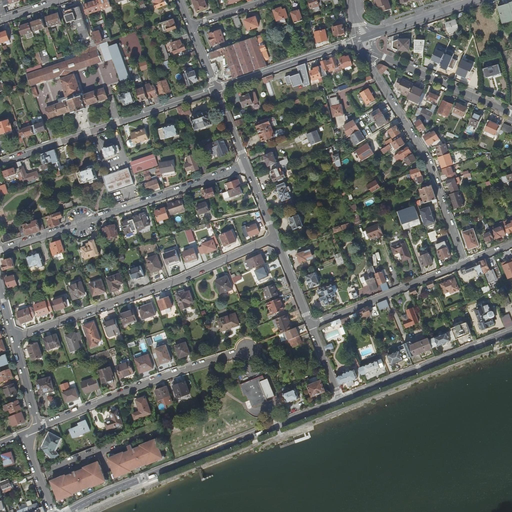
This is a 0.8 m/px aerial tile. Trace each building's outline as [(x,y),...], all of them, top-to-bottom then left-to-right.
[(98,0),(84,5),(88,15),(101,10),(98,0)] [(98,0),(101,10),(111,7),(108,0),(98,0)] [(155,2),(157,8),(168,4),(166,0),(154,0),(155,2)] [(193,0),(198,11),(208,7),(205,0),(193,0)] [(309,0),(311,9),(319,6),(322,5),(321,0),(309,0)] [(391,9),(387,0),(374,0),(378,8),(382,7),(383,12),(391,9)] [(145,4),(139,6),(142,12),(148,10),(147,6),(146,7),(145,4)] [(59,7),(55,8),(57,14),(47,17),(50,26),(62,22),(64,22),(59,7)] [(79,7),(64,12),(68,23),(75,20),(82,39),(90,37),(79,7)] [(283,10),(282,8),(274,10),(279,26),(287,23),(285,18),(288,17),(285,9),(283,10)] [(300,10),(292,13),(296,23),(303,21),(300,10)] [(242,26),(237,15),(231,17),(236,29),(242,26)] [(259,26),(256,17),(246,20),(249,30),(259,26)] [(46,28),(43,19),(33,22),(32,23),(33,23),(35,31),(39,30),(46,28)] [(161,23),(164,33),(177,28),(174,19),(161,23)] [(456,20),(445,23),(448,32),(459,29),(456,20)] [(337,27),(333,28),(335,37),(336,37),(340,36),(341,35),(340,34),(344,33),(345,33),(342,21),(336,23),(337,27)] [(20,27),(23,35),(26,34),(28,39),(34,37),(30,23),(20,27)] [(221,30),(209,34),(215,51),(221,49),(219,43),(225,42),(221,30)] [(325,30),(315,32),(317,43),(328,40),(325,30)] [(7,31),(0,33),(0,38),(1,43),(2,43),(10,40),(7,31)] [(100,31),(93,33),(97,45),(108,42),(111,40),(110,37),(103,40),(100,31)] [(261,35),(257,37),(265,61),(268,59),(269,59),(269,58),(266,50),(267,50),(265,45),(264,45),(261,35)] [(415,51),(424,51),(425,40),(422,40),(422,36),(417,36),(417,40),(415,40),(415,51)] [(265,61),(257,37),(241,42),(234,45),(240,63),(230,67),(240,63),(244,74),(267,66),(265,61)] [(399,50),(409,50),(410,40),(399,39),(398,39),(393,41),(393,48),(398,50),(399,50)] [(181,40),(172,44),(174,48),(173,48),(175,54),(186,50),(184,44),(182,45),(181,40)] [(82,96),(74,71),(88,66),(84,56),(86,55),(86,56),(88,56),(89,60),(100,56),(98,48),(100,47),(100,48),(101,49),(109,46),(109,45),(108,42),(97,45),(74,53),(65,56),(67,61),(42,70),(44,76),(46,80),(60,76),(69,101),(55,105),(56,105),(46,108),(48,113),(45,114),(47,118),(49,117),(50,118),(59,115),(72,111),(73,113),(86,108),(85,106),(99,101),(108,98),(107,98),(110,96),(109,92),(106,93),(104,89),(95,92),(82,96)] [(163,42),(157,45),(163,62),(169,60),(170,60),(163,42)] [(120,43),(109,47),(123,85),(131,81),(119,46),(121,45),(120,43)] [(215,51),(207,54),(209,60),(226,54),(230,67),(240,63),(234,45),(221,49),(215,51)] [(432,59),(441,63),(447,49),(438,45),(432,59)] [(46,50),(40,52),(43,63),(44,64),(50,61),(49,55),(48,56),(46,50)] [(102,61),(100,56),(89,60),(88,56),(86,56),(86,55),(84,56),(88,66),(102,61)] [(340,62),(338,56),(335,57),(331,59),(331,60),(329,61),(332,71),(335,70),(334,68),(341,65),(340,62)] [(345,56),(340,58),(342,62),(344,68),(345,68),(351,65),(352,65),(349,56),(346,57),(345,56)] [(470,70),(472,71),(475,65),(463,59),(457,73),(467,77),(470,70)] [(332,71),(329,61),(326,62),(326,60),(321,62),(323,65),(319,66),(321,72),(329,69),(330,71),(332,71)] [(146,61),(139,63),(142,71),(149,68),(146,61)] [(234,77),(234,78),(244,74),(240,63),(230,67),(232,74),(234,77)] [(304,86),(311,84),(306,63),(297,66),(300,73),(291,77),(290,75),(285,77),(288,85),(293,83),(294,87),(303,84),(304,86)] [(377,67),(381,74),(388,67),(381,64),(379,64),(377,67)] [(431,64),(429,69),(450,78),(452,74),(431,64)] [(483,68),(485,77),(501,72),(498,64),(483,68)] [(26,70),(27,75),(42,70),(41,65),(26,70)] [(313,80),(322,77),(321,72),(319,66),(314,68),(315,69),(310,71),(313,80)] [(31,86),(46,80),(44,76),(42,70),(27,75),(30,81),(31,86)] [(185,74),(189,85),(194,83),(193,82),(198,80),(195,71),(194,72),(190,73),(185,74)] [(402,94),(408,97),(414,84),(399,78),(395,87),(399,88),(398,90),(401,92),(403,92),(402,94)] [(167,80),(157,84),(161,95),(170,91),(170,89),(167,83),(167,80)] [(156,104),(161,103),(155,84),(147,87),(151,98),(153,97),(156,104)] [(408,97),(408,98),(418,103),(423,92),(420,91),(421,88),(414,85),(408,97)] [(144,88),(137,90),(141,101),(148,99),(144,88)] [(375,99),(369,89),(361,93),(367,104),(375,99)] [(131,91),(120,95),(121,100),(124,99),(126,105),(135,101),(131,91)] [(259,102),(255,92),(241,97),(244,107),(259,102)] [(330,95),(333,107),(332,107),(334,117),(336,117),(344,115),(344,114),(342,104),(341,105),(339,100),(338,100),(336,93),(330,95)] [(437,102),(439,97),(430,93),(427,100),(432,102),(433,100),(437,102)] [(448,116),(452,105),(444,101),(439,112),(448,116)] [(467,107),(457,103),(453,112),(463,116),(467,107)] [(183,109),(182,106),(177,107),(181,119),(186,117),(185,116),(183,109)] [(189,107),(183,109),(185,116),(192,114),(189,107)] [(420,115),(430,120),(433,113),(423,108),(420,115)] [(372,114),(376,120),(384,115),(380,109),(372,114)] [(191,117),(193,125),(195,130),(211,125),(209,120),(210,119),(207,112),(201,114),(198,115),(191,117)] [(483,116),(475,112),(469,124),(470,124),(478,128),(483,116)] [(345,125),(347,124),(345,114),(344,114),(344,115),(336,117),(339,129),(345,125)] [(384,115),(376,120),(380,127),(388,122),(384,115)] [(38,133),(46,130),(43,120),(42,116),(39,117),(41,123),(33,126),(33,124),(31,124),(35,134),(35,135),(39,133),(38,133)] [(272,127),(278,125),(275,118),(273,117),(256,123),(259,132),(272,127)] [(421,119),(416,123),(421,131),(426,128),(421,119)] [(9,120),(0,123),(0,127),(2,133),(12,130),(9,120)] [(351,136),(360,130),(353,120),(347,124),(345,125),(348,131),(346,132),(349,137),(351,136)] [(17,121),(14,122),(17,131),(19,130),(19,132),(20,135),(19,136),(21,143),(24,142),(22,135),(20,131),(17,121)] [(496,135),(500,126),(489,121),(485,130),(496,135)] [(25,134),(26,137),(35,134),(31,124),(28,126),(28,127),(24,129),(24,130),(20,131),(22,135),(25,134)] [(164,127),(164,128),(159,129),(161,140),(166,138),(166,139),(179,135),(176,124),(164,127)] [(511,127),(504,124),(501,130),(511,134),(511,127)] [(396,126),(389,130),(387,132),(388,134),(390,133),(393,138),(401,133),(396,126)] [(273,132),(272,127),(259,132),(263,141),(274,136),(275,136),(273,132)] [(134,145),(134,144),(149,139),(145,129),(139,131),(140,132),(137,133),(135,132),(131,133),(131,135),(132,139),(128,140),(127,143),(128,146),(130,146),(134,145)] [(280,129),(273,132),(275,136),(274,136),(275,138),(283,135),(284,133),(283,130),(280,129)] [(312,145),(322,141),(317,130),(307,135),(308,138),(309,138),(312,145)] [(360,130),(351,136),(357,145),(366,140),(360,130)] [(430,145),(432,148),(436,147),(443,145),(440,139),(437,134),(437,135),(435,132),(431,134),(431,132),(424,136),(429,146),(430,145)] [(405,144),(401,138),(393,142),(387,146),(380,151),(382,154),(390,149),(389,148),(390,147),(393,151),(405,144)] [(222,139),(203,146),(206,155),(215,152),(218,152),(219,156),(225,153),(229,152),(225,143),(224,143),(222,139)] [(356,151),(362,161),(374,154),(368,143),(356,151)] [(437,152),(438,157),(439,157),(447,154),(449,154),(446,144),(443,145),(436,147),(438,152),(437,152)] [(108,146),(103,148),(106,158),(111,157),(111,156),(117,154),(117,153),(120,152),(118,145),(115,146),(114,145),(108,147),(108,146)] [(333,155),(333,156),(332,153),(334,152),(332,147),(326,149),(329,157),(332,164),(340,160),(339,153),(333,155)] [(404,159),(412,154),(408,147),(399,153),(403,160),(404,159)] [(269,166),(271,171),(272,171),(286,165),(289,164),(287,158),(277,162),(273,152),(264,155),(269,166)] [(155,153),(131,161),(135,173),(159,165),(155,153)] [(403,160),(399,153),(394,156),(398,163),(403,160)] [(192,172),(199,169),(194,154),(187,156),(189,163),(184,165),(187,171),(192,169),(192,172)] [(412,154),(404,159),(408,165),(416,160),(412,154)] [(447,154),(439,157),(443,169),(450,167),(447,160),(449,159),(447,154)] [(32,169),(41,165),(43,165),(39,155),(29,159),(32,169)] [(72,159),(66,161),(68,168),(75,166),(72,159)] [(204,160),(200,162),(204,174),(208,173),(204,160)] [(21,161),(17,162),(19,168),(23,179),(25,184),(26,184),(25,182),(39,178),(37,171),(28,175),(26,174),(24,169),(24,167),(23,167),(21,161)] [(159,166),(161,173),(161,177),(168,176),(167,172),(174,171),(172,161),(159,163),(159,166)] [(97,179),(93,165),(88,167),(89,169),(81,171),(81,172),(77,173),(81,184),(85,182),(85,183),(90,181),(90,183),(94,182),(93,180),(97,179)] [(286,165),(272,171),(274,175),(272,176),(274,180),(275,181),(286,177),(283,171),(284,171),(285,172),(287,170),(286,169),(288,167),(286,165)] [(130,167),(104,176),(109,192),(135,184),(130,167)] [(443,169),(443,170),(444,175),(446,174),(447,176),(454,173),(451,167),(450,167),(443,169)] [(23,179),(19,168),(15,170),(14,168),(4,172),(6,178),(11,176),(12,179),(19,177),(20,180),(23,179)] [(416,186),(424,182),(422,175),(419,168),(411,171),(412,174),(409,174),(411,178),(413,177),(416,186)] [(454,173),(447,176),(449,181),(457,178),(455,173),(454,173)] [(511,173),(502,177),(503,180),(505,185),(509,184),(509,181),(511,179),(511,173)] [(449,181),(447,181),(449,186),(450,186),(452,193),(459,191),(457,184),(461,182),(459,177),(457,178),(449,181)] [(148,190),(161,188),(159,179),(146,181),(148,190)] [(238,179),(226,183),(229,191),(240,187),(241,187),(238,179)] [(371,189),(373,192),(381,188),(376,180),(375,181),(374,180),(371,182),(372,183),(367,186),(370,190),(371,189)] [(285,182),(278,185),(280,191),(279,191),(283,201),(284,201),(286,206),(289,205),(293,204),(291,198),(287,188),(285,182)] [(0,191),(1,195),(9,193),(6,184),(0,186),(0,191)] [(432,201),(436,199),(432,185),(420,189),(423,198),(422,198),(422,199),(424,199),(424,200),(421,202),(421,204),(432,201)] [(242,194),(240,187),(229,191),(228,191),(230,198),(242,194)] [(207,199),(215,196),(213,188),(203,191),(204,196),(206,196),(207,199)] [(452,193),(450,194),(455,208),(464,205),(459,191),(452,193)] [(178,201),(167,204),(171,215),(185,210),(182,201),(178,202),(178,201)] [(196,206),(200,214),(209,211),(206,202),(196,206)] [(418,205),(398,212),(405,230),(421,224),(416,211),(420,209),(418,205)] [(420,210),(426,227),(436,224),(433,216),(430,206),(420,210)] [(165,208),(156,211),(159,221),(168,218),(165,208)] [(47,217),(51,227),(61,224),(59,218),(63,217),(61,212),(47,217)] [(140,214),(133,217),(134,219),(137,229),(138,230),(146,228),(145,227),(150,225),(145,212),(140,214)] [(360,224),(358,213),(352,216),(355,226),(360,224)] [(289,218),(294,230),(302,227),(303,227),(302,226),(303,226),(299,215),(289,218)] [(434,215),(433,216),(436,224),(426,227),(427,229),(437,225),(434,215)] [(137,229),(134,219),(130,221),(129,219),(122,222),(126,235),(134,232),(133,231),(137,229)] [(23,235),(23,237),(45,229),(42,222),(39,223),(38,220),(33,221),(34,223),(29,225),(29,223),(20,226),(22,232),(23,235)] [(490,228),(495,240),(502,237),(501,235),(506,234),(506,233),(508,232),(505,221),(501,223),(501,224),(490,228)] [(334,228),(336,233),(352,227),(350,223),(334,228)] [(490,241),(495,240),(490,228),(489,223),(485,224),(488,233),(486,234),(486,235),(485,236),(487,241),(489,240),(490,241)] [(247,228),(251,237),(260,233),(256,224),(247,228)] [(384,235),(379,224),(366,229),(370,239),(378,236),(378,237),(384,235)] [(107,239),(119,235),(115,225),(103,229),(107,239)] [(192,228),(185,230),(189,242),(196,240),(192,228)] [(463,232),(469,250),(480,246),(474,229),(463,232)] [(225,246),(237,241),(232,231),(221,236),(225,246)] [(428,233),(431,242),(436,240),(435,236),(437,236),(435,231),(428,233)] [(61,240),(52,244),(53,249),(52,249),(54,255),(65,252),(61,240)] [(101,253),(96,240),(90,242),(91,245),(88,246),(82,248),(86,258),(101,253)] [(206,254),(217,249),(213,240),(209,242),(203,244),(202,244),(206,254)] [(411,258),(405,241),(392,246),(395,254),(400,252),(404,261),(411,258)] [(436,245),(439,251),(442,259),(451,255),(448,247),(447,245),(446,241),(436,245)] [(300,244),(285,249),(287,255),(295,252),(296,250),(301,248),(300,244)] [(192,262),(198,260),(194,248),(183,252),(187,262),(191,260),(192,262)] [(171,266),(180,262),(176,249),(163,254),(167,264),(170,263),(171,266)] [(308,250),(297,254),(300,263),(303,262),(303,263),(304,262),(308,260),(312,259),(308,250)] [(424,267),(433,263),(430,255),(430,254),(429,253),(429,254),(427,250),(419,253),(421,257),(420,257),(424,267)] [(40,253),(27,257),(31,268),(38,265),(39,268),(45,266),(40,253)] [(152,272),(162,269),(158,255),(147,259),(152,272)] [(245,262),(249,271),(265,263),(261,255),(245,262)] [(345,263),(342,256),(336,259),(339,265),(345,263)] [(5,270),(15,267),(13,258),(4,261),(5,265),(3,265),(5,270)] [(485,260),(479,262),(484,273),(488,284),(493,281),(490,271),(485,260)] [(484,273),(479,262),(475,264),(477,269),(476,269),(477,270),(477,271),(479,275),(484,273)] [(477,269),(475,264),(460,270),(462,274),(463,274),(475,269),(477,270),(476,269),(477,269)] [(145,276),(141,266),(130,270),(133,279),(137,278),(137,279),(145,276)] [(269,276),(265,266),(255,271),(259,280),(269,276)] [(382,272),(376,274),(380,284),(383,292),(389,289),(386,282),(384,277),(387,275),(385,270),(382,272)] [(315,273),(306,276),(311,288),(318,285),(319,285),(320,284),(315,273)] [(369,284),(372,291),(378,289),(375,282),(376,282),(372,273),(365,276),(368,285),(369,284)] [(120,274),(107,278),(112,292),(120,289),(118,285),(124,283),(120,274)] [(15,275),(7,278),(9,287),(18,285),(15,275)] [(233,289),(228,276),(216,281),(221,294),(233,289)] [(454,278),(441,284),(445,293),(450,291),(451,293),(459,290),(454,278)] [(90,284),(94,296),(106,291),(102,280),(90,284)] [(82,282),(70,286),(74,300),(79,298),(78,296),(86,294),(82,282)] [(274,284),(264,288),(268,299),(278,295),(274,284)] [(328,284),(318,288),(319,290),(318,290),(323,301),(322,301),(322,302),(323,305),(324,306),(328,304),(334,302),(332,297),(336,295),(334,290),(337,289),(336,285),(332,286),(332,285),(329,286),(328,284)] [(484,294),(490,291),(488,285),(482,288),(484,294)] [(185,291),(176,294),(182,309),(191,306),(190,303),(193,302),(190,291),(185,293),(185,291)] [(65,297),(53,301),(56,310),(70,305),(68,300),(66,301),(65,297)] [(169,297),(159,301),(162,310),(166,309),(167,312),(171,311),(169,308),(173,306),(169,297)] [(280,298),(269,302),(274,314),(284,309),(280,298)] [(49,312),(53,311),(49,300),(46,301),(45,301),(34,305),(38,316),(49,312)] [(386,300),(378,303),(380,310),(389,306),(386,300)] [(156,315),(152,303),(143,306),(138,307),(140,311),(143,320),(147,318),(148,321),(154,319),(153,317),(151,318),(151,317),(156,315)] [(490,326),(495,324),(492,317),(495,316),(495,315),(494,312),(493,312),(492,312),(489,304),(483,307),(482,306),(476,309),(481,321),(480,321),(481,323),(482,327),(483,329),(490,326)] [(368,307),(363,309),(367,318),(372,316),(371,314),(368,307)] [(22,324),(33,320),(29,308),(18,312),(22,324)] [(413,308),(407,311),(408,314),(402,317),(406,328),(419,323),(413,308)] [(134,309),(121,314),(125,324),(130,323),(137,320),(134,309)] [(239,325),(235,314),(218,320),(222,331),(239,325)] [(506,329),(511,326),(511,322),(509,314),(501,317),(506,329)] [(289,322),(286,315),(273,320),(276,329),(280,328),(282,333),(292,329),(289,322)] [(349,315),(340,319),(343,324),(345,323),(346,325),(348,324),(347,322),(351,321),(349,315)] [(106,324),(110,337),(121,333),(116,318),(105,322),(106,324)] [(90,327),(85,329),(91,347),(99,345),(97,341),(101,340),(95,322),(92,323),(91,323),(91,324),(90,324),(90,325),(90,326),(90,327)] [(453,330),(456,339),(471,333),(467,322),(461,324),(456,326),(452,328),(453,330)] [(299,335),(296,328),(286,331),(289,339),(299,335)] [(451,341),(456,339),(453,330),(448,332),(434,338),(429,340),(433,348),(438,346),(438,347),(439,347),(439,346),(442,345),(447,343),(451,341)] [(75,333),(66,336),(72,352),(81,348),(75,333)] [(57,334),(44,339),(48,350),(61,346),(57,334)] [(302,343),(299,335),(289,339),(287,340),(285,341),(286,343),(290,341),(292,347),(302,343)] [(407,349),(410,357),(415,355),(416,355),(433,348),(429,340),(429,338),(412,344),(411,341),(404,344),(407,349)] [(33,360),(43,356),(38,342),(28,346),(33,360)] [(191,354),(186,343),(176,347),(180,358),(191,354)] [(324,346),(326,351),(334,348),(332,343),(324,346)] [(156,349),(161,364),(172,360),(166,345),(156,349)] [(114,348),(108,350),(110,356),(117,354),(114,348)] [(410,357),(407,349),(401,352),(400,350),(388,355),(392,365),(404,360),(404,359),(410,357)] [(108,350),(89,357),(91,363),(110,356),(108,350)] [(5,355),(0,356),(0,366),(9,364),(5,355)] [(136,359),(141,373),(154,368),(149,355),(136,359)] [(117,366),(121,378),(131,374),(130,373),(134,372),(130,362),(128,357),(124,358),(125,363),(117,366)] [(365,366),(360,368),(363,375),(367,373),(381,367),(384,366),(381,359),(378,361),(365,366)] [(99,371),(105,386),(114,382),(112,375),(113,375),(111,367),(99,371)] [(10,369),(2,372),(0,372),(0,382),(5,381),(6,382),(11,380),(10,379),(14,378),(10,369)] [(337,377),(340,385),(345,383),(346,383),(347,383),(348,387),(355,384),(353,380),(358,378),(354,369),(350,371),(350,370),(349,369),(346,370),(345,371),(346,373),(342,374),(342,375),(337,377)] [(54,390),(50,377),(36,381),(40,394),(54,390)] [(100,388),(96,377),(82,382),(85,392),(95,388),(96,390),(100,388)] [(173,384),(178,397),(190,393),(185,380),(173,384)] [(312,396),(325,391),(321,380),(308,385),(312,396)] [(14,383),(4,387),(8,397),(18,393),(14,383)] [(79,398),(76,389),(71,390),(68,384),(61,387),(64,393),(63,393),(67,402),(79,398)] [(267,404),(277,400),(270,384),(261,387),(261,389),(247,395),(247,396),(244,397),(246,401),(249,400),(252,408),(267,403),(267,404)] [(171,396),(167,386),(156,390),(159,400),(157,401),(158,403),(167,400),(166,398),(171,396)] [(279,393),(283,404),(287,403),(288,403),(300,399),(296,388),(288,391),(287,390),(284,391),(284,393),(284,394),(283,394),(282,392),(279,393)] [(135,419),(152,413),(146,397),(137,400),(141,411),(133,414),(135,419)] [(10,409),(11,413),(22,409),(19,400),(8,404),(8,405),(10,409)] [(108,430),(123,425),(118,410),(111,412),(113,420),(106,423),(108,430)] [(25,421),(22,412),(10,417),(13,426),(25,421)] [(74,437),(91,430),(87,421),(79,424),(80,426),(74,429),(71,430),(74,437)] [(61,439),(50,434),(42,450),(44,451),(49,453),(52,457),(53,459),(58,455),(55,451),(61,439)] [(110,460),(117,478),(132,473),(132,472),(149,465),(150,466),(165,460),(157,441),(134,450),(133,447),(129,448),(131,452),(110,460)] [(4,458),(6,466),(15,464),(13,455),(4,458)] [(63,477),(52,481),(55,489),(56,488),(58,493),(57,493),(60,500),(74,495),(73,493),(92,486),(93,487),(107,482),(100,463),(88,467),(89,469),(77,473),(77,472),(73,473),(74,475),(64,479),(63,477)] [(1,482),(4,490),(12,486),(11,482),(9,478),(1,482)] [(31,500),(27,502),(27,504),(29,507),(30,511),(41,511),(38,503),(33,505),(31,500)]
